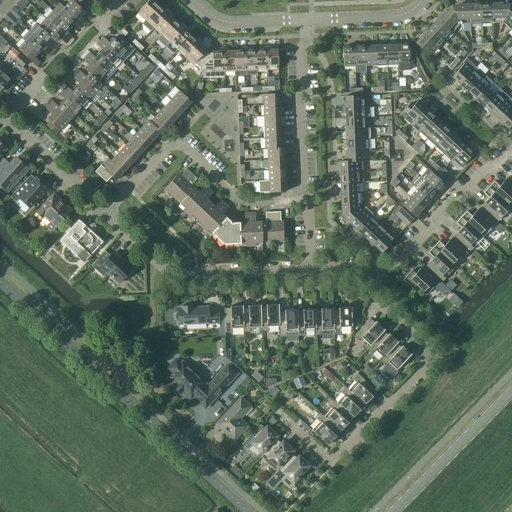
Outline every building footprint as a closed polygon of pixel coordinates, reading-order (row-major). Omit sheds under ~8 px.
[(71,0),(65,8),(83,25),(87,21),(80,16),(85,11),(82,9),(86,4),(81,0),(71,0)] [(147,21),(160,6),(156,2),(155,0),(150,0),(138,13),(147,21)] [(496,1),(491,2),(492,23),(503,22),(510,5),(509,5),(503,5),(503,2),(496,3),(496,1)] [(459,7),(452,7),(460,24),(471,23),(469,2),(465,3),(465,4),(459,4),(459,7)] [(474,2),(469,2),(471,23),(481,23),(480,3),(474,4),(474,2)] [(487,3),(480,3),(481,23),(492,23),(491,2),(487,2),(487,3)] [(60,4),(53,11),(58,15),(70,27),(74,23),(80,29),(83,25),(65,8),(60,4)] [(511,7),(510,5),(503,22),(511,30),(511,28),(511,7)] [(151,32),(155,28),(170,11),(169,10),(164,10),(160,6),(147,21),(143,25),(151,32)] [(14,7),(9,12),(12,15),(13,15),(14,16),(19,11),(14,7)] [(440,14),(437,18),(452,32),(460,24),(452,7),(447,12),(446,11),(441,15),(440,14)] [(53,11),(46,19),(51,23),(69,40),(73,36),(67,30),(70,27),(58,15),(53,11)] [(155,28),(162,35),(176,21),(172,17),(172,12),(170,11),(155,28)] [(9,12),(4,18),(7,21),(13,15),(12,15),(9,12)] [(435,22),(431,27),(445,40),(452,32),(437,18),(434,21),(435,22)] [(46,19),(40,26),(44,30),(52,38),(56,42),(60,38),(66,44),(69,40),(51,23),(46,19)] [(166,47),(169,44),(170,43),(186,26),(185,24),(180,25),(176,21),(162,35),(158,40),(166,47)] [(36,23),(29,30),(32,34),(51,51),(55,47),(48,41),(52,38),(44,30),(40,26),(36,23)] [(169,44),(166,47),(174,55),(178,50),(192,35),(188,31),(187,27),(186,26),(170,43),(169,44)] [(425,30),(422,34),(434,44),(438,48),(445,40),(431,27),(426,31),(425,30)] [(29,30),(22,38),(26,41),(38,53),(41,49),(48,55),(51,51),(32,34),(29,30)] [(420,38),(415,43),(430,56),(438,48),(434,44),(422,34),(419,37),(420,38)] [(192,35),(178,50),(186,57),(202,40),(201,39),(196,39),(192,35)] [(104,37),(100,41),(119,58),(123,62),(135,49),(130,45),(121,36),(117,41),(114,38),(110,43),(104,37)] [(202,40),(186,57),(194,65),(196,63),(203,71),(210,54),(207,51),(208,50),(203,46),(203,42),(202,40)] [(26,41),(18,49),(29,59),(37,66),(41,62),(34,56),(38,53),(26,41)] [(100,41),(97,45),(103,50),(100,54),(112,65),(117,70),(123,62),(119,58),(100,41)] [(393,45),(387,45),(388,65),(398,64),(398,60),(397,43),(393,44),(393,45)] [(402,43),(397,43),(398,60),(398,64),(399,71),(410,70),(409,64),(409,44),(402,44),(402,43)] [(371,46),(365,46),(366,66),(377,65),(376,44),(371,44),(371,46)] [(380,44),(376,44),(377,65),(388,65),(387,45),(381,45),(380,44)] [(343,54),(342,54),(343,59),(344,59),(344,67),(355,66),(355,61),(354,45),(349,45),(349,46),(343,47),(343,54)] [(359,45),(354,45),(355,61),(355,66),(355,72),(366,72),(366,66),(365,46),(359,46),(359,45)] [(12,47),(8,52),(15,59),(19,54),(12,47)] [(257,51),(258,71),(268,70),(267,47),(266,47),(262,50),(257,51)] [(267,47),(268,70),(279,70),(279,50),(273,50),(269,47),(267,47)] [(247,76),(246,48),(244,48),(241,51),(235,51),(236,71),(236,76),(247,76)] [(258,76),(258,71),(257,51),(251,51),(248,48),(246,48),(247,76),(258,76)] [(210,54),(203,71),(201,77),(225,76),(225,72),(224,49),(222,49),(219,52),(213,52),(213,53),(210,54)] [(224,49),(225,72),(236,71),(235,51),(229,52),(226,49),(224,49)] [(90,52),(87,56),(105,73),(109,77),(110,77),(117,70),(112,65),(100,54),(96,58),(90,52)] [(15,59),(23,66),(27,62),(27,61),(19,54),(15,59)] [(87,56),(83,60),(89,65),(86,69),(90,73),(103,85),(103,84),(110,77),(109,77),(105,73),(87,56)] [(464,63),(452,75),(457,80),(456,81),(459,84),(472,70),(476,66),(466,57),(462,61),(464,63)] [(472,70),(459,84),(463,88),(464,87),(468,91),(480,78),(484,74),(476,66),(472,70)] [(6,68),(0,74),(0,90),(3,87),(10,80),(6,75),(9,71),(6,68)] [(442,68),(437,73),(443,77),(447,73),(442,68)] [(156,69),(153,73),(156,76),(159,78),(162,75),(156,69)] [(175,70),(172,73),(169,76),(173,80),(179,74),(175,70)] [(80,71),(77,75),(96,92),(99,95),(106,88),(103,85),(90,73),(87,77),(81,71),(80,71)] [(480,78),(468,91),(472,95),(471,96),(475,99),(488,86),(492,81),(484,74),(480,78)] [(77,75),(74,79),(80,84),(76,88),(89,100),(96,92),(77,75)] [(131,79),(129,81),(136,87),(142,80),(138,76),(137,75),(132,80),(131,79)] [(156,76),(152,80),(153,81),(156,84),(160,79),(159,78),(156,76)] [(488,86),(475,99),(479,102),(480,101),(484,106),(496,93),(500,89),(492,81),(488,86)] [(67,86),(63,90),(82,107),(89,100),(76,88),(73,92),(67,86)] [(125,86),(122,89),(129,95),(131,93),(132,92),(127,87),(125,86)] [(3,87),(0,90),(0,92),(4,96),(8,91),(3,87)] [(496,93),(484,106),(488,110),(487,111),(491,114),(504,101),(508,96),(500,89),(496,93)] [(63,90),(60,94),(66,99),(63,103),(75,115),(82,107),(63,90)] [(192,102),(180,91),(173,99),(185,110),(192,102)] [(279,94),(263,94),(264,105),(280,104),(279,94)] [(345,102),(344,102),(344,107),(362,106),(365,106),(365,95),(345,96),(345,102)] [(504,101),(491,114),(495,118),(496,117),(500,120),(500,121),(511,108),(511,107),(511,99),(508,96),(504,101)] [(116,98),(110,105),(115,110),(122,102),(116,98)] [(166,107),(177,118),(185,110),(173,99),(166,107)] [(410,103),(400,114),(411,125),(415,121),(428,107),(424,104),(423,105),(418,100),(413,106),(410,103)] [(53,101),(49,105),(68,122),(75,115),(63,103),(59,107),(53,101)] [(280,104),(264,105),(264,116),(280,115),(280,104)] [(49,105),(46,109),(52,114),(48,119),(50,121),(46,125),(47,126),(56,134),(60,130),(68,122),(49,105)] [(362,106),(344,107),(344,112),(346,112),(346,118),(363,117),(364,117),(369,117),(369,107),(365,107),(365,106),(362,106)] [(158,115),(170,126),(177,118),(166,107),(158,115)] [(415,121),(411,125),(419,132),(423,128),(435,115),(430,111),(431,110),(428,107),(415,121)] [(500,120),(499,121),(503,125),(503,124),(508,129),(511,124),(511,107),(511,108),(500,121),(500,120)] [(107,109),(103,113),(107,117),(111,112),(107,109)] [(148,120),(150,121),(149,121),(161,132),(161,133),(162,135),(170,126),(158,115),(154,119),(152,116),(148,120)] [(280,115),(264,116),(264,126),(281,126),(280,115)] [(423,128),(419,132),(427,139),(431,135),(444,122),(440,118),(439,119),(435,115),(423,128)] [(346,124),(345,124),(345,129),(363,128),(363,124),(363,118),(363,117),(346,118),(346,124)] [(154,140),(161,133),(161,132),(149,121),(142,129),(154,140)] [(431,135),(427,139),(435,147),(439,143),(451,130),(446,126),(447,125),(444,122),(431,135)] [(281,126),(264,126),(265,137),(281,136),(281,126)] [(363,128),(345,129),(345,134),(346,133),(347,140),(370,139),(369,128),(363,128)] [(107,129),(105,132),(113,140),(116,136),(107,129)] [(135,137),(146,148),(154,140),(142,129),(135,137)] [(439,143),(435,147),(443,154),(447,150),(459,136),(456,133),(455,134),(451,130),(439,143)] [(281,136),(265,137),(265,149),(268,149),(282,149),(282,147),(281,136)] [(447,150),(443,154),(451,161),(453,159),(454,157),(455,157),(466,144),(462,140),(463,139),(459,136),(447,150)] [(127,145),(139,156),(146,148),(135,137),(127,145)] [(347,145),(345,145),(345,150),(364,150),(370,150),(370,139),(347,140),(347,145)] [(454,157),(453,159),(461,166),(466,161),(467,161),(470,158),(470,157),(475,152),(470,148),(471,147),(467,143),(466,144),(455,157),(454,157)] [(120,153),(132,164),(139,156),(127,145),(120,153)] [(282,149),(268,149),(268,159),(284,158),(284,147),(282,147),(282,149)] [(364,150),(345,150),(346,155),(347,155),(347,161),(357,161),(361,161),(365,161),(364,150)] [(87,151),(81,157),(85,160),(90,154),(87,151)] [(112,161),(124,172),(132,164),(120,153),(112,161)] [(5,161),(0,166),(0,183),(8,191),(28,169),(16,158),(9,165),(5,161)] [(284,158),(268,159),(268,170),(285,169),(284,158)] [(124,172),(112,161),(105,169),(102,165),(96,172),(107,182),(112,176),(117,180),(124,172)] [(340,167),(339,167),(339,172),(357,172),(362,172),(361,161),(357,161),(347,161),(340,161),(340,167)] [(428,168),(420,176),(439,193),(442,189),(441,189),(445,184),(432,172),(428,168)] [(188,169),(187,169),(181,175),(180,174),(165,189),(186,208),(184,210),(191,217),(193,215),(202,223),(200,225),(207,232),(209,230),(225,244),(247,244),(247,247),(257,246),(257,243),(285,242),(284,221),(282,221),(281,212),(266,213),(267,222),(256,222),(256,213),(245,213),(246,222),(233,223),(224,214),(230,208),(222,200),(216,207),(208,200),(214,193),(206,186),(200,192),(192,185),(198,179),(188,169)] [(285,169),(268,170),(269,180),(269,181),(285,180),(285,169)] [(444,169),(440,174),(448,181),(451,177),(452,177),(444,169)] [(357,172),(339,172),(339,177),(340,177),(341,183),(357,182),(362,182),(362,172),(357,172)] [(31,174),(10,197),(16,202),(20,198),(31,207),(48,188),(36,177),(35,179),(31,174)] [(420,176),(412,184),(417,188),(430,200),(434,196),(435,197),(439,193),(420,176)] [(494,181),(489,187),(508,204),(508,205),(511,207),(511,205),(511,182),(507,178),(500,186),(494,181)] [(269,180),(259,181),(259,192),(272,192),(286,191),(285,180),(269,181),(269,180)] [(341,189),(339,189),(340,194),(358,193),(357,182),(341,183),(341,189)] [(489,198),(482,205),(496,218),(499,221),(511,207),(508,205),(508,204),(489,187),(484,193),(489,198)] [(417,188),(410,196),(424,209),(427,206),(426,205),(430,200),(417,188)] [(54,193),(36,212),(42,218),(44,216),(50,222),(48,224),(48,226),(51,230),(54,229),(55,228),(56,228),(72,210),(54,193)] [(358,193),(340,194),(340,199),(341,199),(342,206),(358,204),(358,193)] [(410,196),(402,205),(415,217),(419,212),(421,213),(424,209),(410,196)] [(342,211),(340,211),(340,216),(345,220),(346,219),(350,223),(362,210),(358,204),(342,206),(342,211)] [(362,210),(350,223),(354,227),(353,228),(357,231),(369,217),(371,216),(372,214),(365,207),(362,210)] [(401,208),(396,215),(399,218),(405,211),(402,208),(401,208)] [(467,211),(461,216),(480,234),(484,236),(491,228),(496,223),(479,208),(472,216),(467,211)] [(405,211),(399,218),(407,225),(408,224),(409,224),(409,223),(413,219),(405,211)] [(369,217),(357,231),(360,234),(361,234),(366,238),(379,223),(371,216),(369,217)] [(461,227),(454,235),(471,250),(484,236),(480,234),(461,216),(456,222),(461,227)] [(79,220),(60,240),(84,262),(103,242),(79,220)] [(379,223),(366,238),(370,242),(369,243),(373,246),(387,231),(379,223)] [(499,225),(495,230),(499,234),(504,228),(499,225)] [(387,231),(373,246),(376,249),(377,248),(382,253),(386,247),(387,248),(391,244),(390,244),(395,238),(387,231)] [(210,237),(206,242),(213,249),(217,244),(210,237)] [(439,241),(434,246),(453,264),(465,251),(451,238),(444,246),(439,241)] [(434,257),(427,265),(443,280),(448,275),(456,267),(453,264),(434,246),(429,252),(434,257)] [(105,251),(92,266),(104,277),(108,272),(119,283),(133,268),(121,257),(119,259),(112,253),(110,256),(105,251)] [(412,270),(403,280),(414,289),(417,286),(428,295),(435,287),(445,296),(448,293),(449,294),(452,291),(441,281),(423,265),(416,273),(412,270)] [(261,307),(262,331),(269,331),(269,327),(280,326),(280,312),(279,304),(267,305),(267,307),(262,307),(261,307)] [(262,334),(262,331),(261,307),(262,307),(261,305),(249,305),(249,307),(244,308),(243,308),(244,328),(243,328),(244,332),(251,332),(251,334),(262,334)] [(209,327),(219,327),(219,312),(209,312),(209,307),(194,308),(194,306),(181,307),(181,308),(179,308),(179,324),(209,323),(209,327)] [(243,308),(244,308),(243,306),(231,306),(231,308),(225,308),(226,333),(233,333),(233,328),(243,328),(244,328),(243,308)] [(335,330),(334,330),(334,334),(342,334),(341,330),(353,329),(352,307),(340,308),(340,310),(334,310),(335,330)] [(317,331),(316,331),(316,335),(324,335),(323,331),(334,330),(335,330),(334,310),(334,308),(322,309),(322,311),(316,311),(317,331)] [(280,326),(280,337),(287,336),(287,332),(298,332),(298,311),(298,309),(286,310),(286,312),(280,312),(280,326)] [(298,332),(298,336),(305,336),(305,331),(316,331),(317,331),(316,311),(316,309),(304,309),(304,311),(298,311),(298,332)] [(385,331),(387,330),(377,321),(376,323),(371,318),(355,336),(360,341),(363,338),(371,345),(371,346),(385,331)] [(371,346),(371,345),(368,349),(373,353),(376,350),(384,358),(398,343),(400,342),(391,333),(389,335),(385,331),(371,346)] [(384,358),(381,361),(386,366),(389,362),(398,370),(413,354),(404,346),(402,347),(398,343),(384,358)] [(207,404),(237,373),(228,365),(213,380),(214,381),(207,388),(203,384),(204,382),(182,362),(179,366),(174,361),(168,368),(173,372),(169,377),(176,384),(175,386),(181,392),(183,390),(191,397),(195,393),(207,404)] [(326,369),(322,373),(327,378),(331,374),(326,369)] [(256,370),(251,375),(258,382),(263,377),(256,370)] [(373,370),(368,375),(371,378),(376,373),(373,370)] [(364,404),(365,405),(374,396),(372,395),(376,390),(359,374),(354,379),(357,382),(349,390),(364,404)] [(293,380),(297,389),(306,385),(302,376),(293,380)] [(240,383),(245,387),(251,381),(246,377),(240,383)] [(265,388),(276,384),(276,379),(265,379),(265,388)] [(275,387),(265,391),(272,398),(279,391),(275,387)] [(349,390),(346,387),(341,392),(344,395),(337,403),(351,417),(353,418),(361,409),(360,408),(364,404),(349,390)] [(225,432),(234,440),(248,425),(240,418),(251,407),(241,397),(217,424),(222,429),(223,428),(225,430),(225,431),(225,432)] [(337,403),(334,400),(329,405),(332,408),(325,416),(324,416),(339,430),(340,432),(349,423),(347,421),(351,417),(337,403)] [(324,416),(325,416),(321,413),(316,419),(320,421),(312,430),(328,445),(336,436),(335,434),(339,430),(324,416)] [(300,424),(310,434),(313,431),(303,422),(300,424)] [(257,457),(262,452),(277,436),(270,429),(268,431),(261,424),(245,441),(251,447),(249,449),(257,457)] [(275,470),(293,450),(286,444),(284,446),(277,439),(261,456),(275,470)] [(309,465),(308,465),(302,459),(300,460),(293,454),(265,483),(273,490),(282,480),(280,479),(286,474),(294,481),(309,465)] [(234,465),(230,469),(240,478),(243,473),(234,465)] [(254,484),(250,488),(255,493),(259,489),(254,484)]
